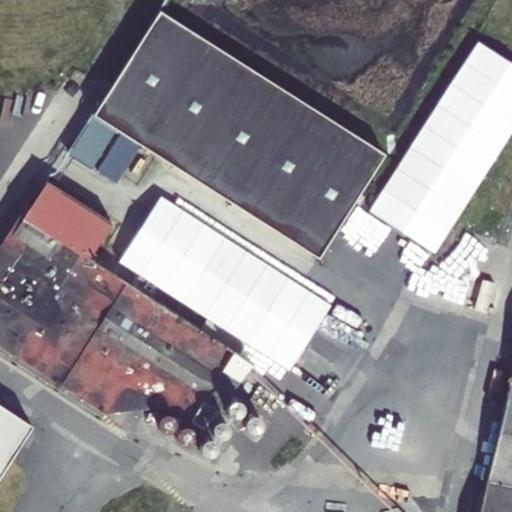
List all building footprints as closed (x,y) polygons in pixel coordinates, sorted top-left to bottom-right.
[(511,61),(464,35),(368,208),(355,200),(338,231),(375,252),(388,228),(410,240),(401,257),(426,271),(511,116),(511,61)] [(67,151),(276,290),(345,185),(136,47),(67,151)] [(77,247),(85,254),(109,223),(101,216),(77,247)] [(0,359),(92,421),(158,416),(191,438),(217,397),(62,294),(84,261),(21,219),(0,251),(0,359)] [(511,511),(511,393),(479,511),(511,511)] [(0,412),(0,481),(14,461),(32,434),(0,412)]
